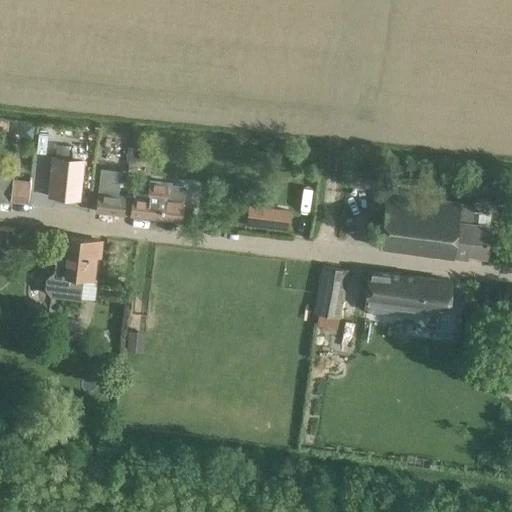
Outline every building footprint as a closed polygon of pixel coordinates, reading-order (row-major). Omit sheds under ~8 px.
[(69,153),(65,194),(88,197),(93,156),(79,155),(69,153)] [(96,211),(104,212),(123,214),(131,215),(133,196),(118,195),(121,171),(101,168),(96,211)] [(29,182),(13,180),(10,203),(26,204),(29,182)] [(133,196),(131,215),(180,221),(185,186),(148,180),(146,197),(133,195),(133,196)] [(507,188),(493,185),(490,203),(504,205),(507,188)] [(474,202),(385,190),(382,219),(379,245),(379,246),(467,258),(467,253),(487,255),(491,224),(471,222),(474,202)] [(247,193),(245,213),(255,214),(256,204),(260,205),(261,194),(247,193)] [(93,278),(95,261),(98,241),(69,237),(65,272),(53,271),(45,277),(44,287),(50,295),(78,298),(81,277),(93,278)] [(323,265),(319,285),(314,312),(339,317),(348,270),(323,265)] [(370,270),(367,290),(364,309),(424,317),(422,330),(435,331),(437,317),(434,316),(435,310),(447,311),(451,282),(370,270)] [(375,323),(363,322),(360,342),(372,344),(375,323)] [(128,330),(126,351),(143,353),(145,332),(128,330)] [(87,337),(72,342),(76,355),(91,350),(87,337)] [(312,355),(311,363),(325,365),(327,357),(312,355)] [(18,390),(15,410),(34,413),(37,393),(18,390)]
